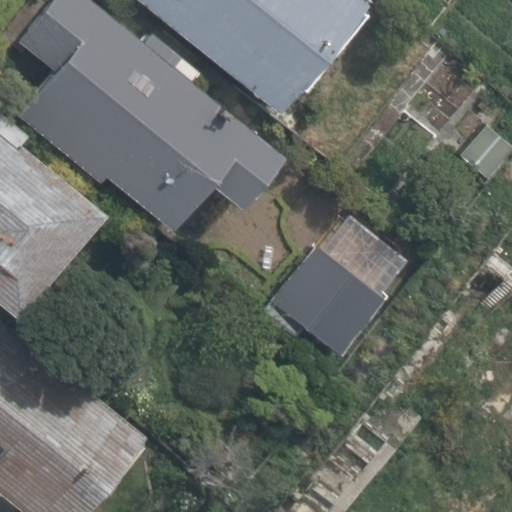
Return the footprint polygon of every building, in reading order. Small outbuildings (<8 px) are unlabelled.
[(287,132),(111,0),(67,0),(3,85),(206,238),(287,132)] [(360,0),(152,0),(269,103),(360,0)] [(98,220),(0,135),(0,302),(15,316),(98,220)] [(321,240),(260,303),(312,352),(372,289),(321,240)] [(79,511),(147,432),(2,311),(0,313),(0,492),(23,511),(79,511)]
